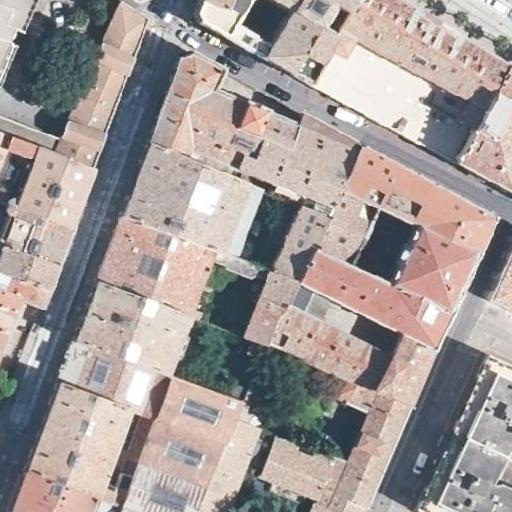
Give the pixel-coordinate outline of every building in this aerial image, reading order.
[(0,0),(0,67),(26,0),(0,0)] [(199,0),(194,14),(197,23),(258,56),(308,83),(353,0),(199,0)] [(454,162),(505,66),(468,43),(396,0),(353,0),(308,83),(359,111),(454,162)] [(0,134),(92,170),(117,104),(149,18),(120,1),(68,116),(57,139),(0,116),(0,134)] [(326,216),(360,145),(300,112),(295,123),(266,112),(268,109),(246,99),(244,102),(215,91),(222,70),(192,54),(176,58),(160,104),(145,144),(191,162),(194,154),(270,185),(268,193),(298,205),(326,216)] [(511,70),(505,66),(454,162),(477,174),(506,189),(511,178),(511,70)] [(79,206),(92,170),(0,134),(0,202),(70,229),(79,206)] [(234,259),(260,190),(191,162),(145,144),(132,179),(118,214),(234,259)] [(360,145),(326,216),(296,282),(331,300),(387,327),(432,350),(461,286),(493,217),(425,180),(360,145)] [(70,229),(0,202),(0,273),(47,288),(57,262),(70,229)] [(296,282),(326,216),(298,205),(276,252),(263,249),(256,267),(296,282)] [(267,343),(296,282),(256,267),(234,259),(118,214),(104,252),(93,279),(188,316),(197,319),(200,311),(191,306),(211,257),(221,261),(224,268),(248,277),(252,273),(264,277),(242,336),(251,339),(266,345),(267,343)] [(511,247),(498,278),(488,299),(503,307),(511,310),(511,247)] [(40,307),(47,288),(0,273),(0,343),(17,299),(40,307)] [(166,372),(188,316),(93,279),(81,313),(71,340),(165,375),(166,372)] [(434,351),(432,350),(387,327),(386,329),(388,335),(398,340),(392,351),(390,352),(387,354),(384,355),(382,356),(320,322),(331,300),(296,282),(267,343),(290,353),(344,377),(410,406),(421,380),(434,351)] [(245,351),(260,357),(266,345),(251,339),(245,351)] [(205,489),(234,419),(242,401),(227,396),(166,372),(165,375),(71,340),(63,363),(56,381),(130,410),(142,415),(126,460),(205,489)] [(259,428),(290,353),(267,343),(266,345),(260,357),(247,387),(242,401),(234,419),(259,428)] [(511,511),(511,368),(499,363),(488,358),(447,447),(418,510),(422,511),(511,511)] [(363,511),(364,509),(368,502),(388,456),(410,406),(344,377),(336,392),(338,397),(346,401),(346,404),(362,412),(340,460),(334,458),(321,490),(316,499),(313,506),(324,511),(363,511)] [(103,482),(130,410),(56,381),(41,422),(23,471),(95,497),(111,503),(116,487),(103,482)] [(227,396),(242,401),(247,387),(233,382),(227,396)] [(324,511),(313,506),(310,511),(227,511),(244,470),(274,481),(271,489),(301,501),(305,494),(316,499),(321,490),(334,458),(259,428),(234,419),(205,489),(194,511),(324,511)] [(194,511),(205,489),(126,460),(116,487),(111,503),(95,497),(89,511),(194,511)] [(89,511),(95,497),(23,471),(12,500),(7,511),(89,511)]
